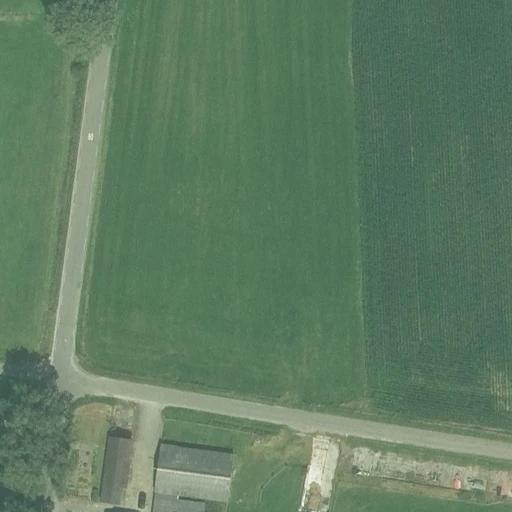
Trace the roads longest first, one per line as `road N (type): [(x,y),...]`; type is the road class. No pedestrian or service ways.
road 1 (unclassified): [(511,453),(58,381)]
road 2 (tertiary): [(58,381),(105,0)]
road 3 (tertiary): [(40,511),(58,381)]
